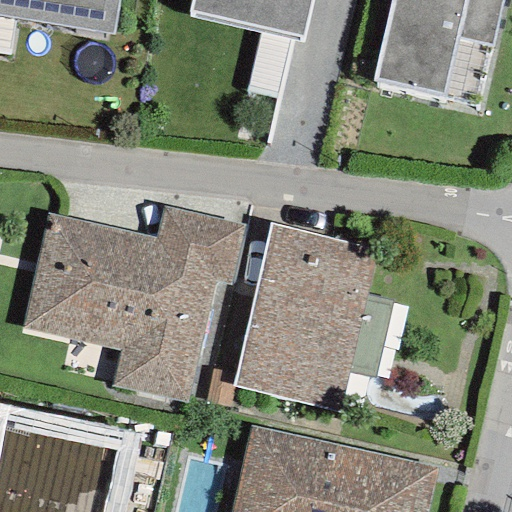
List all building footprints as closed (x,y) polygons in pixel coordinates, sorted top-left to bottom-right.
[(0,0),(0,16),(13,18),(112,35),(118,0),(0,0)] [(191,0),(188,12),(260,28),(295,36),(303,38),(311,0),(191,0)] [(389,0),(370,83),(477,109),(503,0),(389,0)] [(0,53),(8,55),(13,18),(0,16),(0,53)] [(279,102),(295,36),(260,28),(244,93),(279,102)] [(97,42),(90,42),(82,43),(76,47),(71,53),(68,60),(68,68),(71,75),(75,81),(82,85),(89,87),(97,86),(103,83),(109,78),(112,72),(114,64),(112,57),(109,51),(104,46),(97,42)] [(244,226),(163,207),(155,239),(48,214),(21,328),(119,352),(111,387),(186,405),(216,283),(229,285),(244,226)] [(230,386),(337,411),(346,373),(373,379),(391,302),(364,296),(375,249),(269,223),(230,386)] [(0,511),(117,511),(136,437),(0,405),(0,511)] [(427,511),(437,469),(249,427),(230,511),(427,511)]
